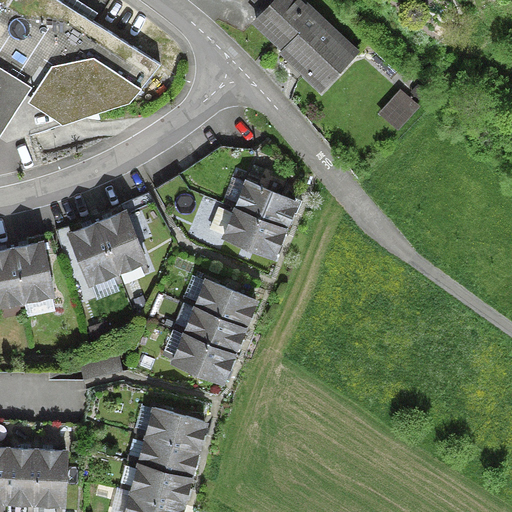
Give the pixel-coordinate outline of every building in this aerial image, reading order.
[(55,0),(0,0),(0,138),(8,141),(109,109),(128,103),(157,65),(63,5),(55,0)] [(365,55),(304,0),(236,0),(256,18),(244,31),(323,102),(365,55)] [(400,90),(380,114),(398,129),(418,106),(400,90)] [(245,181),(223,235),(273,255),(295,202),(245,181)] [(83,226),(71,231),(90,280),(145,260),(126,210),(111,216),(83,226)] [(0,250),(0,304),(53,293),(41,241),(27,245),(0,250)] [(204,277),(170,360),(221,381),(228,363),(238,339),(248,315),(255,298),(204,277)] [(204,420),(155,407),(126,511),(179,511),(184,496),(192,466),(199,440),(204,420)] [(0,498),(62,501),(64,453),(52,452),(23,451),(0,450),(0,498)]
